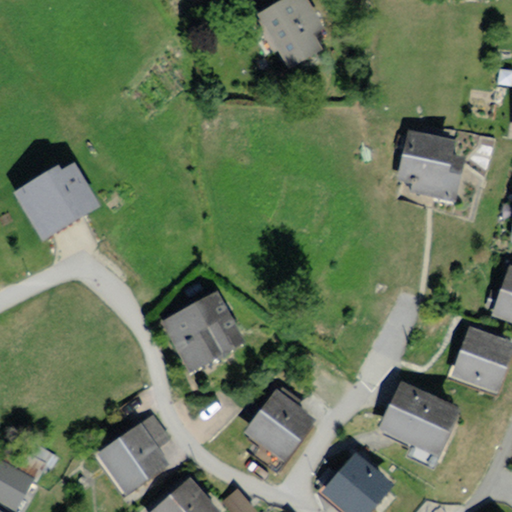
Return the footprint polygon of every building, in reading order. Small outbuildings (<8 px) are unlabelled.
[(293,0),(278,0),(244,21),(277,75),(312,54),(303,39),(313,33),(293,0)] [(466,141),(406,125),(390,185),(450,200),(466,141)] [(67,164),(14,197),(43,245),(96,212),(67,164)] [(511,271),(508,269),(488,317),(511,326),(511,271)] [(213,293),(157,324),(187,378),(243,346),(213,293)] [(511,349),(511,347),(467,330),(447,379),(493,397),(511,349)] [(456,418),(396,388),(374,432),(434,462),(456,418)] [(315,424),(274,392),(240,434),(282,467),(315,424)] [(168,469),(138,426),(92,457),(122,501),(168,469)] [(369,511),(389,489),(350,456),(316,496),(334,511),(369,511)] [(2,459),(0,462),(0,497),(17,508),(34,479),(2,459)] [(217,511),(188,482),(155,511),(217,511)]
